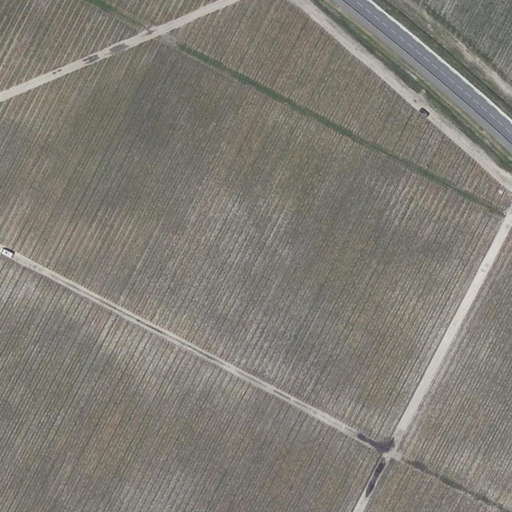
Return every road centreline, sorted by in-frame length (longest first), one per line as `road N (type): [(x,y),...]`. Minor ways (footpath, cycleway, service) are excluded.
road 1 (track): [(385,452),(0,250)]
road 2 (track): [(511,206),(354,511)]
road 3 (track): [(297,0),(511,187)]
road 4 (track): [(235,0),(0,98)]
road 5 (tertiary): [(511,138),(349,0)]
road 6 (track): [(409,0),(511,92)]
